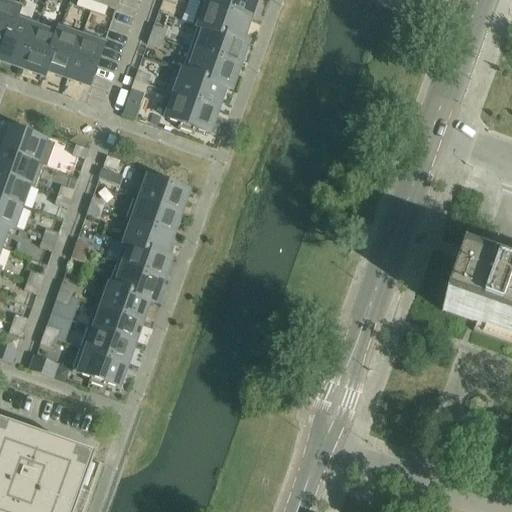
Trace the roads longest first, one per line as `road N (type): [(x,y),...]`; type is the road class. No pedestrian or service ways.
road 1 (residential): [(317,447),(430,135)]
road 2 (residential): [(497,511),(317,447)]
road 3 (residential): [(430,135),(474,10)]
road 4 (residential): [(153,0),(108,122)]
